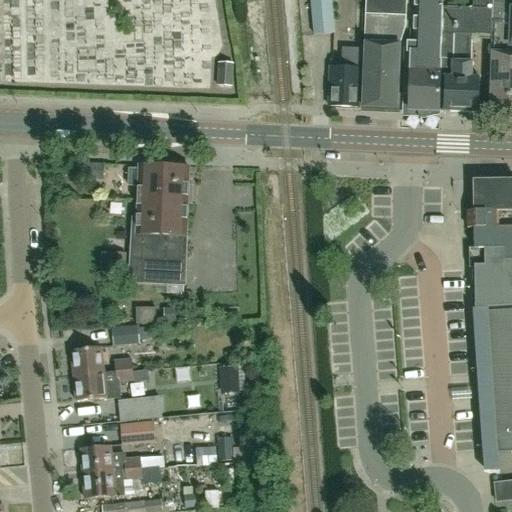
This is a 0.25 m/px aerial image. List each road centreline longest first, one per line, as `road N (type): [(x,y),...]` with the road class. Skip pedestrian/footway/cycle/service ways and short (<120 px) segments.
road 1 (residential): [(469,511),(462,490),(393,478),(370,453),(355,276),(401,232),(406,144)]
road 2 (primary): [(406,144),(17,124)]
road 3 (residential): [(46,511),(24,315)]
road 4 (residential): [(24,315),(17,124)]
